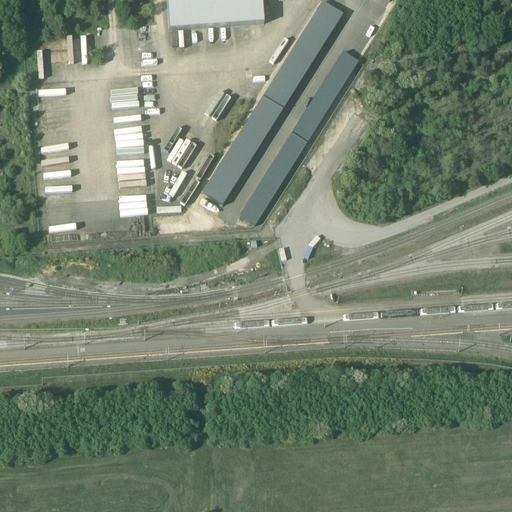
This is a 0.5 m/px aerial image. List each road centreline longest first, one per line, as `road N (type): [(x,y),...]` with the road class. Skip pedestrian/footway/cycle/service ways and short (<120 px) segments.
road 1 (track): [(0,357),(511,320)]
road 2 (unknown): [(52,159),(108,147),(143,119),(117,0)]
